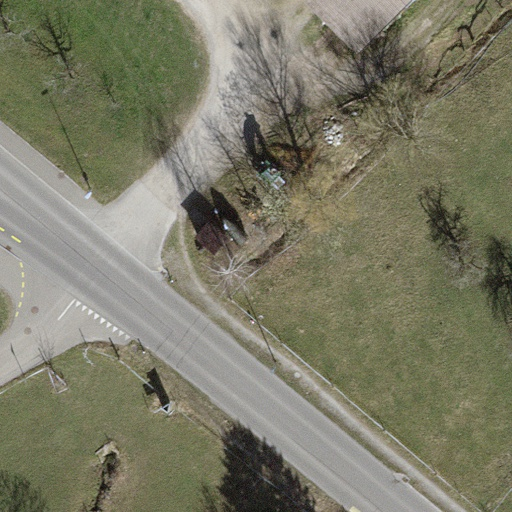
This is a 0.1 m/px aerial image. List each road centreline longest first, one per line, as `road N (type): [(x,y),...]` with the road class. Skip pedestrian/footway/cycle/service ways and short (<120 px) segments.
road 1 (tertiary): [(401,511),(98,273)]
road 2 (track): [(444,0),(390,60),(244,94)]
road 3 (residential): [(98,273),(28,345),(0,361)]
road 4 (tertiary): [(98,273),(0,199)]
